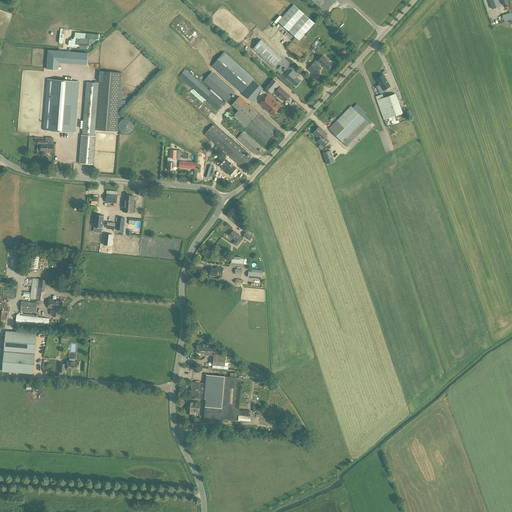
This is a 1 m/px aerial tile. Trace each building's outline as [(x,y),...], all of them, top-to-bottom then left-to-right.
[(311,0),(324,12),(336,0),(311,0)] [(500,6),(498,0),(488,0),(492,9),(500,6)] [(294,4),(279,21),(299,40),(315,24),(294,4)] [(511,13),(503,16),(505,22),(511,19),(511,13)] [(70,31),(67,44),(90,49),(91,42),(89,42),(90,39),(88,39),(87,42),(83,41),(78,40),(79,33),(70,31)] [(261,39),(253,48),(274,68),(282,59),(261,39)] [(66,63),(87,64),(87,52),(66,51),(66,63)] [(224,52),(211,66),(242,93),(252,101),(263,89),(253,80),(254,79),(224,52)] [(320,58),(317,61),(327,71),(333,64),(323,55),(322,56),(320,54),(318,56),(320,58)] [(314,63),(308,69),(314,75),(320,68),(314,63)] [(185,70),(179,76),(217,110),(223,104),(185,70)] [(81,135),(79,163),(93,164),(95,136),(95,130),(118,131),(123,73),(100,71),(99,83),(87,82),(82,135),(81,135)] [(212,72),(203,81),(226,102),(235,92),(212,72)] [(383,74),(376,78),(381,86),(377,88),(381,94),(387,91),(386,89),(390,86),(383,74)] [(47,79),(43,130),(75,133),(79,82),(47,79)] [(273,79),(265,88),(272,94),(279,85),(273,79)] [(280,88),(275,93),(285,102),(290,96),(280,88)] [(268,95),(260,104),(273,116),(281,106),(268,95)] [(396,95),(377,102),(384,120),(403,113),(396,95)] [(239,96),(231,105),(238,111),(232,118),(244,129),(246,127),(265,144),(277,130),(239,96)] [(362,116),(366,112),(356,103),(353,107),(362,116)] [(351,105),(328,128),(341,141),(347,148),(370,124),(351,105)] [(223,151),(227,154),(242,168),(251,159),(213,124),(204,134),(223,151)] [(319,126),(313,133),(320,139),(318,141),(324,147),(329,141),(326,139),(327,137),(326,136),(327,134),(319,126)] [(244,131),(236,139),(255,155),(262,147),(244,131)] [(38,140),(38,144),(41,144),(41,152),(52,152),(53,144),(46,144),(46,140),(38,140)] [(167,162),(167,166),(168,166),(168,170),(173,170),(174,158),(176,158),(177,150),(171,150),(170,159),(168,160),(168,162),(167,162)] [(221,160),(227,154),(223,151),(218,156),(221,160)] [(331,151),(323,153),(326,164),(334,162),(331,151)] [(227,160),(221,167),(230,175),(236,168),(227,160)] [(179,161),(179,168),(195,169),(196,163),(179,161)] [(107,190),(105,202),(116,203),(118,191),(107,190)] [(125,195),(123,212),(133,213),(135,196),(125,195)] [(102,228),(104,216),(95,215),(94,227),(102,228)] [(123,231),(125,218),(118,217),(116,230),(123,231)] [(233,230),(229,235),(236,240),(233,243),(237,246),(243,238),(233,230)] [(246,232),(243,235),(250,240),(252,237),(246,232)] [(30,253),(28,268),(37,269),(39,255),(30,253)] [(211,268),(210,275),(216,276),(217,272),(222,273),(223,268),(216,266),(216,269),(211,268)] [(32,278),(30,299),(43,300),(46,280),(32,278)] [(48,299),(48,308),(53,308),(53,310),(50,310),(50,315),(52,315),(52,316),(60,317),(60,309),(62,309),(62,300),(48,299)] [(22,301),(21,312),(36,314),(37,303),(22,301)] [(16,315),(15,324),(48,327),(49,318),(35,317),(35,315),(20,314),(20,316),(16,315)] [(6,331),(2,371),(33,374),(36,333),(6,331)] [(199,344),(198,353),(207,354),(212,354),(212,349),(211,349),(211,345),(208,345),(208,344),(205,344),(201,343),(201,345),(199,344)] [(213,354),(212,365),(225,366),(226,355),(213,354)] [(59,363),(59,372),(65,372),(65,369),(67,369),(67,370),(78,371),(79,362),(75,362),(75,359),(69,358),(69,361),(67,361),(67,364),(65,364),(59,363)] [(192,382),(191,396),(197,396),(196,399),(205,399),(204,418),(208,418),(238,420),(241,379),(239,377),(235,377),(236,373),(228,373),(228,376),(206,374),(205,383),(192,382)] [(188,402),(187,413),(194,414),(195,411),(199,412),(200,403),(194,403),(194,401),(189,401),(189,402),(188,402)]
